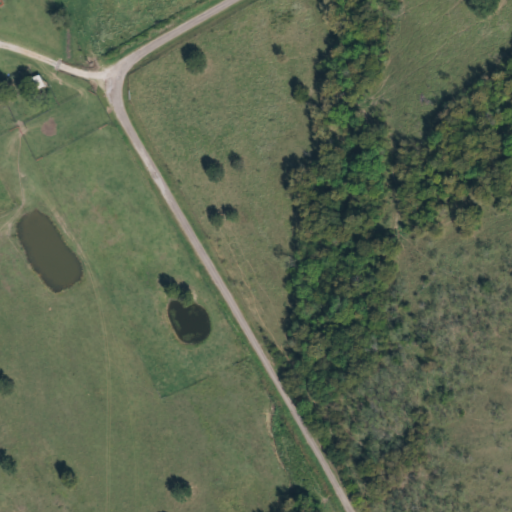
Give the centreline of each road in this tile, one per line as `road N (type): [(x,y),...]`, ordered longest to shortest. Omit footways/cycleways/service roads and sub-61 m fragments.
road 1 (residential): [(352,511),(109,100),(108,81)]
road 2 (residential): [(108,81),(235,0)]
